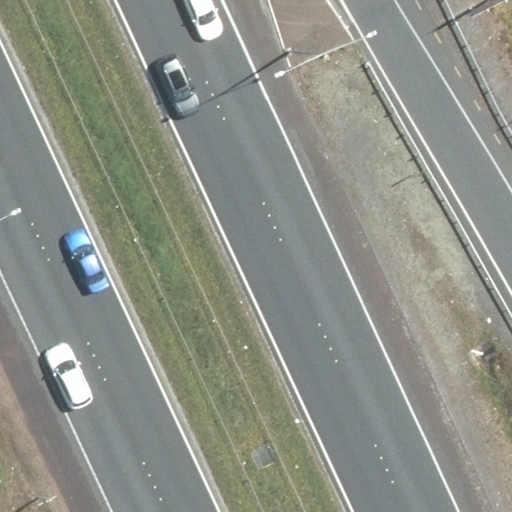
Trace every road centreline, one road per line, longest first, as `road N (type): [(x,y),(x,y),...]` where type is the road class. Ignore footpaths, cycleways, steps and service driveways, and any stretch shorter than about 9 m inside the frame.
road 1 (motorway): [(166,0),(404,511)]
road 2 (motorway): [(165,511),(0,155)]
road 3 (motorway): [(393,0),(511,198)]
